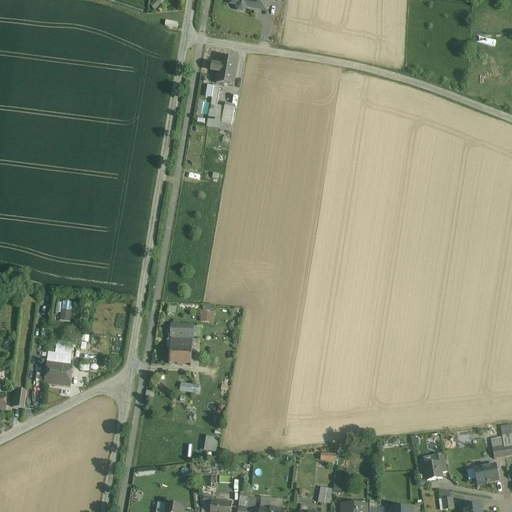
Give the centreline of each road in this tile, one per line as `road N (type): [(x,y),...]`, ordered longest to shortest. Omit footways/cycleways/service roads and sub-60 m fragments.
road 1 (unclassified): [(186,36),(130,374)]
road 2 (unclassified): [(186,36),(383,71),(511,117)]
road 3 (residential): [(0,438),(130,374)]
road 4 (unclassified): [(130,374),(106,511)]
